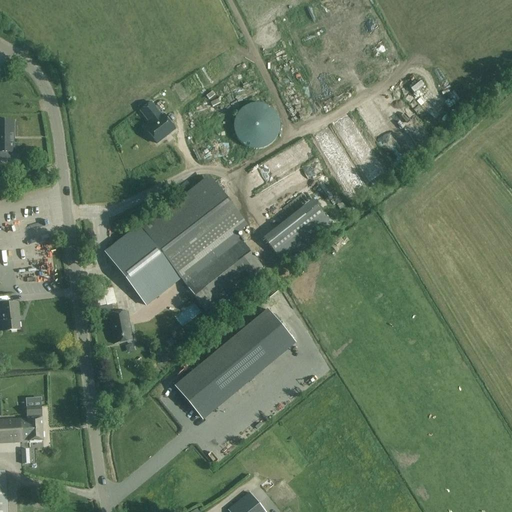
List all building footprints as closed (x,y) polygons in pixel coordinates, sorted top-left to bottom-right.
[(270,0),(288,36),(309,32),(293,40),(309,74),(312,81),(319,80),(316,96),(391,60),(362,0),(270,0)] [(401,0),(395,4),(405,21),(411,18),(401,0)] [(246,8),(247,15),(262,12),(260,1),(252,2),(253,7),(246,8)] [(425,47),(415,52),(417,57),(427,52),(425,47)] [(235,54),(227,60),(237,74),(246,68),(235,54)] [(254,82),(245,87),(248,93),(257,89),(254,82)] [(192,93),(180,97),(182,103),(194,98),(192,93)] [(151,102),(140,111),(151,125),(146,129),(157,144),(175,130),(164,115),(162,117),(151,102)] [(246,147),(252,149),(259,149),(266,147),(272,143),(276,137),(278,131),(279,124),(277,118),(274,112),(269,108),(264,105),(257,104),(251,104),(245,106),(240,110),(236,115),(234,121),(233,127),(234,133),(237,139),(241,144),(246,147)] [(298,116),(305,111),(299,104),(292,109),(298,116)] [(350,115),(357,110),(354,105),(347,111),(350,115)] [(341,108),(336,115),(340,118),(345,111),(341,108)] [(11,153),(13,153),(13,122),(0,121),(0,161),(11,161),(11,153)] [(193,179),(196,182),(207,173),(204,170),(193,179)] [(211,179),(144,231),(154,245),(162,255),(180,278),(237,234),(247,226),(211,179)] [(140,232),(130,234),(131,242),(142,240),(140,232)] [(180,278),(211,317),(267,273),(237,234),(180,278)] [(109,283),(102,285),(105,300),(112,299),(109,283)] [(193,297),(173,312),(177,318),(198,304),(193,297)] [(18,316),(19,316),(17,303),(0,305),(0,308),(3,332),(19,330),(18,316)] [(293,341),(267,310),(175,387),(200,418),(293,341)] [(127,312),(108,315),(114,345),(132,341),(127,312)] [(28,419),(18,420),(0,420),(0,443),(43,441),(41,407),(27,408),(28,419)] [(265,511),(249,492),(227,510),(229,511),(265,511)]
